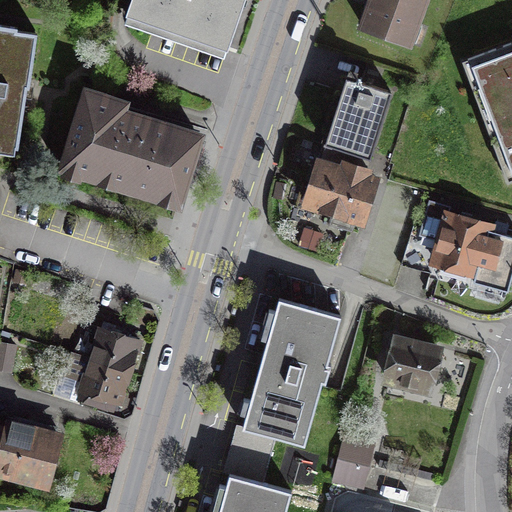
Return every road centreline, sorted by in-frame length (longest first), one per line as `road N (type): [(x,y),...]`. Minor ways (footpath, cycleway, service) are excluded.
road 1 (residential): [(216,238),(511,342)]
road 2 (primary): [(139,511),(216,238)]
road 3 (primary): [(216,238),(298,0)]
road 4 (residential): [(511,378),(492,448),(492,511)]
